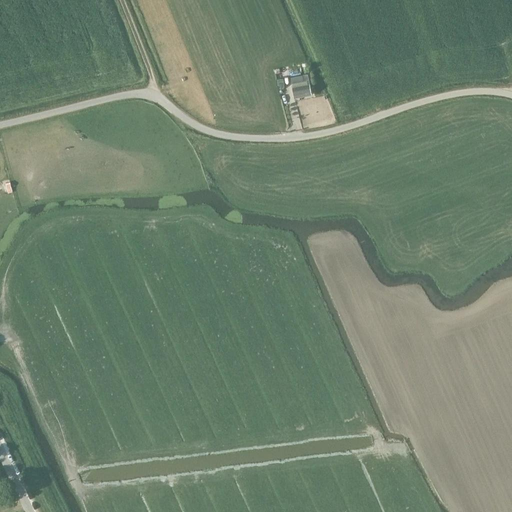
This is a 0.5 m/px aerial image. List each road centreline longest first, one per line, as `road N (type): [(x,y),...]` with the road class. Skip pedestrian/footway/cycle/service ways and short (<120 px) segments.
road 1 (unclassified): [(511,95),(454,93),(287,139),(211,134),(156,96)]
road 2 (unclassified): [(0,127),(133,94),(156,96)]
